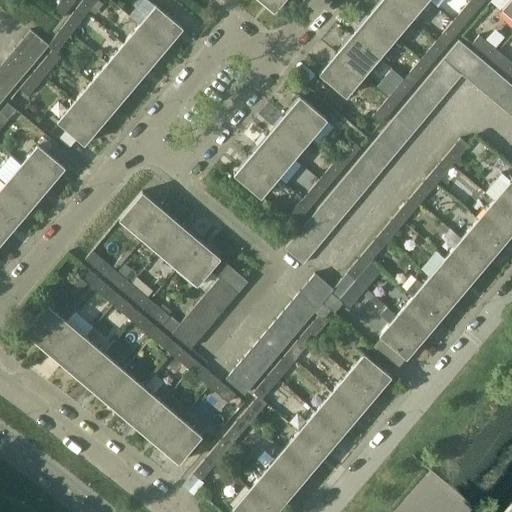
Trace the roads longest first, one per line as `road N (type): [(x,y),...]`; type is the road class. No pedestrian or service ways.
road 1 (residential): [(325,511),(511,295)]
road 2 (residential): [(132,142),(178,180),(278,53)]
road 3 (residential): [(132,142),(235,18),(278,53)]
road 4 (residential): [(166,511),(0,381)]
road 5 (residential): [(0,300),(132,142)]
